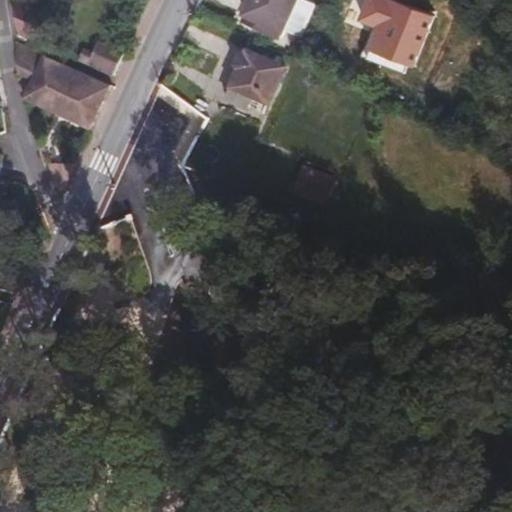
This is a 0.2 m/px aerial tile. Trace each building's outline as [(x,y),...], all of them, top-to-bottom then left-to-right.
[(34,39),(42,10),(16,0),(14,0),(22,34),(34,39)] [(282,33),(296,0),(252,0),(245,16),(282,33)] [(53,15),(42,10),(34,39),(46,45),(53,15)] [(116,77),(128,51),(107,43),(105,48),(108,49),(105,59),(100,70),(116,77)] [(112,87),(19,44),(22,73),(37,77),(36,81),(22,77),(27,101),(92,131),(112,87)] [(99,48),(91,66),(100,70),(105,59),(108,49),(105,48),(99,48)] [(230,94),(251,102),(267,109),(285,68),(249,53),(230,94)] [(248,109),(251,102),(230,94),(228,100),(248,109)] [(66,190),(76,166),(53,174),(55,181),(58,187),(66,190)]
